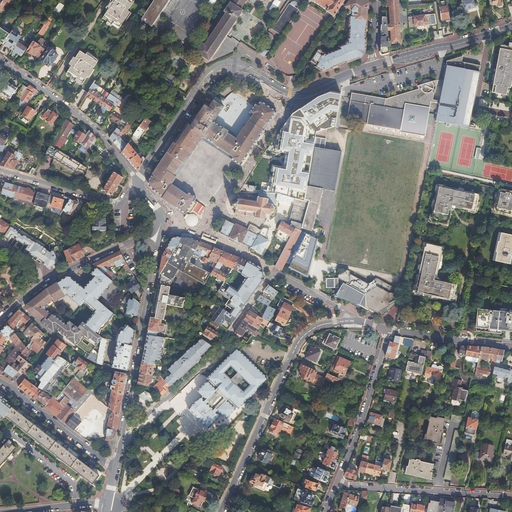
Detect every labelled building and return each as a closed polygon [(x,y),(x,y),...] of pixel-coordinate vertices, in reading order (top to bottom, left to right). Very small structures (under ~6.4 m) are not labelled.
[(110,7),(108,9),(105,14),(110,17),(109,19),(113,22),(114,21),(115,22),(120,25),(125,18),(126,19),(132,11),(130,10),(135,3),(131,1),(131,0),(112,0),(111,2),(110,1),(107,5),(110,7)] [(153,0),(140,20),(151,27),(169,0),(153,0)] [(201,44),(195,53),(208,62),(242,11),(240,10),(246,0),(231,0),(224,11),(225,13),(203,46),(201,44)] [(277,0),(273,0),(268,9),(273,12),(280,2),(277,0)] [(309,0),(312,2),(312,1),(325,9),(324,10),(333,15),(343,0),(309,0)] [(367,0),(347,0),(342,9),(344,10),(367,11),(367,0)] [(386,0),(387,6),(390,6),(390,19),(391,25),(392,42),(401,42),(397,0),(386,0)] [(478,3),(477,0),(462,0),(463,2),(461,3),(461,7),(464,6),(465,9),(476,6),(475,3),(478,3)] [(60,2),(54,12),(58,14),(64,5),(60,2)] [(289,4),(272,29),(279,33),(295,8),(289,4)] [(439,7),(441,18),(444,18),(444,19),(447,19),(447,17),(449,17),(448,6),(439,7)] [(367,11),(344,10),(346,11),(345,37),(347,37),(347,41),(347,40),(346,40),(345,40),(345,41),(344,41),(365,43),(367,11)] [(425,15),(413,16),(414,26),(425,25),(425,15)] [(52,19),(48,16),(44,23),(47,25),(44,28),(43,28),(42,30),(40,29),(31,42),(40,47),(34,56),(37,59),(43,50),(47,43),(41,38),(51,23),(50,22),(52,19)] [(383,54),(389,52),(388,26),(387,20),(387,16),(382,16),(382,22),(381,51),(382,52),(383,54)] [(1,24),(0,24),(0,42),(2,44),(9,34),(0,28),(2,25),(1,24)] [(9,34),(2,44),(11,50),(17,41),(18,40),(9,34)] [(17,41),(11,50),(19,56),(25,47),(17,41)] [(365,43),(344,41),(344,42),(344,43),(339,45),(340,47),(339,48),(345,62),(361,56),(365,50),(365,43)] [(30,54),(34,56),(40,47),(31,42),(25,52),(30,55),(30,54)] [(508,49),(500,47),(491,95),(506,98),(508,91),(510,91),(511,79),(511,45),(508,45),(508,49)] [(53,52),(53,51),(48,48),(40,60),(45,64),(46,63),(50,65),(57,55),(53,52)] [(326,53),(317,48),(309,60),(315,64),(314,66),(324,71),(339,65),(333,50),(326,53)] [(339,48),(333,50),(339,65),(345,62),(339,48)] [(71,65),(70,67),(67,72),(71,75),(71,76),(75,80),(76,78),(77,79),(79,81),(82,83),(86,76),(88,77),(93,70),(92,69),(96,62),(95,61),(93,59),(93,58),(92,57),(86,53),(85,54),(80,50),(75,57),(73,60),(72,60),(69,63),(71,65)] [(438,110),(436,119),(468,126),(469,121),(480,64),(461,60),(462,55),(448,59),(439,102),(438,110)] [(137,71),(140,67),(133,62),(131,66),(137,71)] [(170,82),(174,76),(157,65),(155,69),(159,72),(158,74),(161,76),(162,74),(164,75),(163,77),(170,82)] [(180,80),(174,76),(170,82),(176,86),(180,80)] [(0,96),(9,102),(12,99),(11,98),(17,88),(6,81),(0,90),(0,96)] [(104,90),(94,83),(86,96),(95,102),(100,95),(103,90),(104,90)] [(436,109),(438,110),(439,102),(432,101),(434,93),(434,92),(435,91),(435,90),(435,89),(435,88),(435,87),(435,86),(435,85),(434,85),(434,84),(434,83),(433,83),(432,83),(419,87),(417,88),(418,91),(385,100),(351,94),(347,121),(367,124),(366,126),(400,130),(399,132),(424,136),(429,109),(430,110),(431,110),(432,110),(433,110),(434,110),(435,110),(436,109)] [(20,97),(27,86),(23,84),(17,95),(20,97)] [(36,90),(28,84),(27,86),(20,97),(19,99),(25,104),(32,93),(34,94),(36,90)] [(100,95),(95,102),(101,106),(109,94),(103,90),(100,95)] [(331,111),(338,111),(340,94),(328,92),(291,116),(279,133),(278,137),(276,151),(280,152),(284,153),(283,167),(277,166),(273,165),(269,184),(306,191),(309,174),(301,172),(305,154),(311,156),(313,148),(314,143),(306,141),(308,126),(331,111)] [(109,94),(101,106),(109,111),(113,105),(115,106),(119,101),(119,100),(109,94)] [(158,164),(174,174),(177,169),(185,157),(191,148),(199,136),(200,135),(203,137),(214,121),(217,116),(222,109),(224,105),(213,98),(208,107),(203,104),(197,114),(195,113),(190,121),(189,123),(187,122),(177,138),(175,137),(158,164)] [(236,138),(226,152),(227,152),(232,155),(230,158),(232,160),(235,161),(240,165),(240,164),(244,158),(249,151),(251,149),(254,144),(256,141),(258,138),(262,132),(263,130),(268,122),(276,111),(272,108),(273,107),(267,102),(260,98),(257,104),(255,103),(249,112),(253,114),(249,120),(248,119),(246,123),(242,128),(239,134),(237,136),(236,138)] [(115,106),(107,117),(118,124),(124,115),(122,113),(123,111),(121,110),(125,104),(119,101),(115,106)] [(28,105),(21,117),(26,120),(28,117),(31,119),(36,110),(28,105)] [(42,113),(40,116),(52,123),(57,115),(48,108),(44,114),(42,113)] [(114,129),(109,138),(113,143),(126,124),(127,122),(128,121),(130,118),(124,115),(118,124),(114,129)] [(151,122),(144,118),(140,124),(133,135),(138,139),(144,131),(151,122)] [(215,122),(214,121),(203,137),(205,138),(206,139),(217,123),(215,122)] [(221,126),(217,123),(206,139),(207,139),(213,143),(215,144),(223,150),(233,134),(230,132),(221,126)] [(126,124),(113,143),(121,152),(126,146),(121,140),(130,126),(126,124)] [(95,136),(88,130),(85,135),(80,143),(87,148),(95,136)] [(80,143),(85,135),(78,131),(73,140),(80,144),(80,143)] [(237,136),(233,134),(223,150),(226,152),(231,144),(237,136)] [(308,199),(308,202),(302,228),(306,229),(311,230),(318,203),(317,202),(319,187),(334,190),(341,151),(324,148),(325,138),(320,138),(315,137),(314,143),(313,148),(311,156),(309,171),(309,174),(306,191),(304,198),(308,199)] [(126,146),(121,152),(126,158),(128,160),(132,165),(137,171),(143,161),(128,143),(126,146)] [(50,145),(44,155),(53,158),(49,169),(81,178),(83,175),(86,169),(87,168),(71,158),(57,149),(50,145)] [(9,152),(0,166),(7,167),(18,150),(19,149),(19,148),(15,146),(13,149),(11,148),(9,152)] [(18,150),(7,167),(13,169),(22,155),(20,154),(22,152),(18,150)] [(158,164),(156,168),(169,177),(171,178),(174,174),(158,164)] [(152,174),(147,181),(149,185),(154,189),(153,189),(159,193),(164,196),(173,183),(169,181),(171,178),(163,173),(156,168),(151,174),(152,174)] [(93,173),(86,169),(83,175),(90,179),(93,173)] [(113,171),(102,189),(111,194),(122,176),(113,171)] [(5,183),(1,193),(30,201),(33,191),(5,183)] [(173,183),(164,196),(163,197),(165,199),(167,200),(177,186),(175,184),(173,183)] [(443,184),(437,183),(437,184),(435,183),(433,190),(434,190),(434,191),(435,191),(436,188),(437,188),(438,185),(443,186),(443,184)] [(475,204),(477,193),(462,190),(456,189),(443,186),(438,185),(437,188),(436,188),(435,191),(434,198),(434,199),(435,199),(433,206),(432,206),(432,207),(431,212),(430,217),(431,217),(430,220),(437,222),(445,224),(446,221),(447,221),(450,210),(451,204),(455,205),(454,206),(455,206),(458,207),(466,209),(469,210),(470,210),(470,208),(474,209),(475,204)] [(178,187),(177,186),(167,200),(176,206),(182,210),(186,213),(188,210),(190,212),(194,207),(198,201),(195,200),(196,199),(191,195),(187,193),(178,187)] [(493,211),(493,212),(510,216),(510,212),(511,213),(511,211),(511,191),(498,188),(497,191),(497,194),(498,194),(498,197),(495,197),(494,202),(494,203),(496,203),(496,206),(494,206),(493,211)] [(52,195),(39,192),(34,204),(47,207),(52,195)] [(262,194),(258,194),(257,198),(256,198),(257,197),(255,197),(255,196),(253,196),(253,197),(252,197),(248,197),(249,196),(247,196),(246,196),(243,196),(243,195),(242,195),(242,196),(239,195),(239,194),(238,194),(237,195),(236,195),(236,197),(237,197),(236,201),(234,201),(231,201),(231,204),(231,207),(233,208),(234,208),(234,213),(233,213),(233,214),(235,214),(238,214),(238,215),(239,215),(240,215),(243,215),(243,216),(245,216),(245,215),(248,216),(248,217),(250,217),(250,216),(253,217),(253,218),(255,218),(255,217),(263,219),(264,219),(264,220),(264,219),(265,219),(265,217),(265,215),(268,215),(269,216),(270,216),(269,214),(272,213),(273,213),(274,213),(273,212),(273,209),(274,209),(275,208),(273,208),(275,201),(276,194),(262,194)] [(63,205),(64,205),(67,201),(57,198),(54,204),(62,207),(63,205)] [(64,205),(63,207),(72,212),(79,202),(74,199),(72,201),(69,199),(67,201),(64,205)] [(287,242),(274,266),(281,270),(285,261),(301,231),(302,228),(308,202),(303,201),(294,199),(294,203),(289,225),(288,224),(282,221),(277,228),(278,229),(275,235),(287,242)] [(89,205),(86,211),(94,214),(96,204),(90,202),(89,205)] [(428,221),(428,222),(437,224),(437,222),(430,220),(431,217),(430,217),(431,212),(429,212),(429,213),(428,213),(426,220),(428,221)] [(0,218),(0,230),(5,233),(10,226),(0,218)] [(94,219),(94,230),(106,230),(106,224),(104,224),(104,219),(94,219)] [(235,241),(250,248),(258,234),(260,230),(258,229),(256,228),(256,227),(250,224),(248,227),(247,229),(241,226),(235,223),(235,224),(225,220),(219,233),(235,241)] [(18,231),(10,226),(5,233),(4,235),(8,238),(10,235),(26,246),(25,248),(28,250),(34,241),(23,234),(22,235),(18,232),(18,231)] [(288,267),(306,276),(316,239),(304,232),(306,229),(302,228),(301,231),(285,261),(290,264),(288,267)] [(511,234),(500,232),(494,260),(509,264),(511,248),(511,234)] [(258,234),(250,248),(262,254),(269,240),(258,234)] [(159,274),(161,274),(167,264),(176,248),(181,238),(173,238),(163,256),(162,258),(159,274)] [(181,238),(176,248),(182,251),(185,245),(188,246),(186,250),(189,252),(195,240),(189,238),(181,238)] [(202,239),(200,242),(215,248),(216,245),(202,239)] [(195,240),(189,252),(194,255),(195,253),(200,242),(195,240)] [(29,252),(43,261),(46,266),(48,268),(64,260),(57,246),(54,247),(54,250),(51,253),(44,247),(36,242),(35,242),(34,241),(28,250),(29,251),(29,252)] [(433,243),(424,241),(424,242),(422,242),(420,250),(421,250),(420,251),(422,251),(423,246),(424,246),(425,243),(433,244),(433,243)] [(215,248),(200,242),(195,253),(199,255),(200,253),(204,255),(203,257),(209,259),(215,248)] [(82,243),(79,244),(84,253),(92,249),(82,243)] [(433,244),(425,243),(424,246),(423,246),(422,251),(419,263),(419,264),(421,264),(419,269),(418,269),(418,270),(415,283),(413,291),(417,291),(417,293),(421,294),(428,295),(430,296),(430,294),(435,295),(434,297),(436,297),(442,298),(449,300),(449,299),(453,299),(454,294),(455,289),(454,289),(455,284),(438,280),(432,279),(433,273),(435,274),(436,273),(437,268),(438,260),(441,250),(440,250),(440,246),(433,244)] [(64,251),(69,262),(83,256),(85,255),(84,253),(79,244),(64,251)] [(215,248),(209,259),(207,263),(212,265),(214,262),(218,264),(224,252),(215,248)] [(119,252),(109,256),(113,264),(116,263),(117,265),(122,262),(125,266),(127,265),(119,252)] [(224,252),(218,264),(212,274),(220,279),(220,281),(224,283),(230,274),(221,269),(225,263),(229,265),(228,266),(233,269),(239,258),(230,254),(224,252)] [(161,286),(169,287),(175,277),(179,270),(178,270),(184,260),(187,256),(184,254),(182,257),(181,256),(174,268),(167,264),(161,274),(161,275),(159,285),(161,286)] [(93,264),(97,267),(113,281),(116,278),(104,268),(107,267),(113,264),(109,256),(93,264)] [(244,260),(239,258),(233,269),(238,272),(242,265),(244,260)] [(232,310),(230,314),(237,318),(239,315),(265,278),(263,270),(261,269),(258,267),(248,262),(243,271),(244,272),(243,275),(245,276),(236,291),(235,290),(235,291),(236,292),(227,306),(232,310)] [(67,295),(81,306),(84,301),(90,294),(98,301),(113,281),(97,267),(91,274),(94,277),(92,279),(89,283),(84,289),(74,281),(69,277),(58,283),(52,286),(47,289),(40,294),(33,300),(27,305),(27,307),(27,309),(42,323),(45,319),(48,320),(53,315),(46,309),(46,306),(53,300),(54,302),(67,295)] [(388,301),(394,297),(393,286),(375,276),(366,281),(348,272),(348,269),(346,268),(336,274),(336,277),(333,277),(325,278),(325,287),(333,287),(337,287),(338,293),(367,309),(366,310),(371,312),(373,310),(376,311),(379,309),(380,312),(385,309),(383,307),(387,304),(388,301)] [(179,270),(175,277),(201,293),(206,286),(183,273),(179,270)] [(141,289),(136,281),(127,286),(132,294),(141,289)] [(235,290),(224,283),(218,294),(230,301),(226,306),(227,306),(236,292),(235,291),(235,290)] [(413,292),(412,294),(419,296),(420,295),(421,295),(421,294),(417,293),(417,291),(413,291),(415,283),(413,283),(413,284),(412,284),(411,292),(413,292)] [(267,285),(263,290),(265,292),(272,298),(277,292),(271,287),(267,285)] [(155,319),(165,321),(166,316),(165,316),(167,305),(182,308),(184,298),(169,295),(170,288),(169,287),(161,286),(160,291),(156,290),(152,310),(156,311),(155,315),(156,315),(155,319)] [(140,304),(128,293),(123,301),(128,302),(126,314),(138,316),(140,304)] [(97,311),(86,325),(101,336),(102,331),(115,314),(112,312),(98,301),(90,294),(84,301),(97,311)] [(443,300),(443,301),(452,303),(452,301),(454,302),(456,295),(454,294),(453,299),(449,299),(449,300),(442,298),(442,300),(443,300)] [(255,300),(266,306),(269,302),(259,295),(255,300)] [(277,306),(275,310),(278,312),(278,311),(282,303),(290,307),(291,306),(292,303),(280,297),(276,305),(277,306)] [(278,311),(287,316),(291,308),(291,307),(290,307),(282,303),(278,311)] [(259,318),(265,322),(266,323),(267,321),(273,309),(266,306),(259,318)] [(220,307),(211,319),(221,326),(225,320),(232,325),(237,318),(230,314),(224,310),(223,309),(220,307)] [(475,329),(485,331),(485,326),(498,327),(498,332),(511,333),(511,313),(477,309),(475,329)] [(3,330),(0,333),(7,338),(9,338),(11,339),(11,337),(12,337),(10,336),(11,333),(14,330),(18,324),(23,328),(25,326),(30,320),(20,310),(15,315),(9,321),(6,325),(8,325),(7,326),(3,330)] [(78,328),(69,321),(56,311),(53,315),(48,320),(45,319),(42,323),(53,332),(56,328),(78,345),(75,349),(86,358),(91,353),(100,340),(103,338),(101,336),(86,325),(83,322),(78,328)] [(246,312),(244,316),(251,321),(255,316),(247,311),(246,312)] [(283,324),(287,316),(278,311),(278,312),(274,319),(277,321),(280,322),(283,324)] [(242,319),(255,328),(257,324),(262,327),(265,322),(259,318),(255,316),(251,321),(244,316),(242,319)] [(149,326),(147,334),(164,338),(166,325),(164,325),(165,321),(155,319),(151,318),(149,326)] [(247,334),(243,340),(245,341),(249,335),(255,328),(242,319),(236,327),(244,332),(247,334)] [(281,328),(269,322),(266,326),(270,328),(268,331),(277,336),(281,328)] [(25,326),(23,328),(21,331),(26,334),(29,335),(32,339),(33,340),(39,330),(32,323),(28,328),(25,326)] [(135,331),(127,324),(123,329),(122,328),(121,329),(120,329),(120,330),(119,333),(116,333),(114,341),(117,342),(132,345),(135,331)] [(208,327),(204,333),(212,339),(216,333),(208,327)] [(235,334),(233,338),(239,342),(241,338),(240,338),(244,332),(236,327),(233,333),(235,334)] [(33,341),(35,343),(42,334),(39,330),(33,340),(32,340),(33,341)] [(17,332),(16,334),(23,344),(27,348),(33,341),(29,338),(26,336),(24,338),(20,334),(17,332)] [(17,346),(9,355),(16,361),(17,360),(20,356),(22,353),(23,352),(27,348),(23,344),(16,334),(12,337),(11,337),(11,339),(17,346)] [(43,350),(47,344),(41,338),(43,335),(42,334),(35,343),(42,349),(43,350)] [(147,334),(142,362),(153,364),(154,365),(155,360),(159,361),(161,355),(163,340),(164,338),(147,334)] [(328,335),(323,345),(333,349),(338,339),(328,335)] [(390,338),(383,357),(393,360),(399,337),(394,336),(390,338)] [(108,339),(103,338),(100,340),(97,354),(91,353),(86,358),(97,363),(102,365),(108,339)] [(164,380),(170,387),(178,380),(203,357),(201,356),(213,345),(202,338),(192,347),(191,346),(167,370),(171,373),(164,380)] [(412,339),(404,338),(402,346),(410,347),(412,339)] [(58,340),(54,345),(62,351),(66,346),(58,340)] [(38,354),(42,349),(35,343),(33,341),(27,348),(23,352),(24,354),(26,352),(27,354),(29,351),(31,349),(38,354)] [(132,349),(132,345),(117,342),(115,353),(116,353),(116,356),(114,355),(112,367),(127,370),(128,366),(129,363),(129,359),(132,349)] [(48,356),(49,357),(54,361),(59,355),(60,356),(62,354),(60,353),(62,351),(54,345),(47,355),(48,356)] [(465,347),(459,346),(457,351),(457,354),(463,356),(465,347)] [(465,347),(463,356),(477,358),(480,347),(466,346),(465,347)] [(309,347),(304,358),(313,362),(318,351),(309,347)] [(477,358),(474,372),(482,374),(488,375),(489,369),(479,367),(481,359),(487,360),(487,358),(490,359),(489,367),(493,368),(493,366),(494,362),(497,350),(481,347),(480,347),(477,358)] [(201,396),(199,398),(198,397),(186,409),(206,429),(218,417),(217,416),(219,414),(225,419),(234,410),(233,409),(235,407),(237,409),(266,380),(235,349),(206,378),(208,381),(206,383),(205,382),(196,391),(201,396)] [(502,351),(497,350),(494,362),(497,363),(498,361),(500,362),(502,351)] [(9,355),(1,366),(6,369),(9,365),(12,367),(16,363),(17,361),(16,361),(9,355)] [(43,377),(39,382),(40,383),(38,387),(39,387),(44,390),(49,392),(54,397),(57,399),(64,390),(66,387),(56,378),(65,368),(75,376),(81,370),(73,365),(60,356),(59,355),(54,361),(49,357),(40,368),(37,366),(34,370),(43,377)] [(405,365),(402,379),(405,380),(395,422),(404,425),(416,375),(419,375),(423,360),(423,359),(418,358),(418,356),(414,355),(413,360),(407,359),(405,365)] [(16,363),(12,367),(22,375),(32,365),(25,360),(24,359),(20,356),(17,360),(20,362),(18,365),(16,363)] [(75,376),(73,379),(77,382),(79,380),(80,380),(85,373),(84,372),(86,368),(84,367),(87,363),(78,357),(75,362),(73,365),(81,370),(75,376)] [(351,363),(336,357),(331,368),(332,372),(341,375),(344,374),(346,367),(349,368),(351,363)] [(140,372),(151,374),(153,364),(142,362),(140,372)] [(9,365),(6,369),(1,375),(13,382),(14,382),(22,375),(12,367),(9,365)] [(424,367),(422,378),(427,379),(426,383),(431,384),(432,380),(438,382),(441,367),(437,367),(434,367),(434,366),(430,365),(430,368),(424,367)] [(310,383),(320,388),(324,379),(321,378),(321,379),(319,378),(319,377),(314,375),(315,372),(301,366),(299,370),(300,371),(299,374),(301,375),(299,379),(305,381),(306,380),(311,382),(310,383)] [(493,368),(491,375),(497,376),(496,378),(501,379),(502,377),(507,378),(506,382),(509,383),(511,370),(505,368),(501,367),(493,366),(493,368)] [(389,368),(386,380),(396,383),(399,371),(389,368)] [(34,378),(39,382),(43,377),(34,370),(33,371),(34,372),(33,373),(34,374),(32,376),(34,378)] [(111,387),(110,392),(123,395),(124,392),(125,386),(127,378),(127,376),(126,375),(125,374),(115,372),(114,375),(112,375),(112,376),(111,376),(110,379),(112,379),(111,383),(110,383),(109,387),(111,387)] [(148,386),(151,374),(140,372),(138,384),(148,386)] [(337,379),(326,374),(324,379),(335,384),(337,379)] [(164,380),(160,376),(153,387),(155,389),(164,380)] [(466,391),(462,390),(459,389),(459,387),(460,380),(452,378),(450,386),(453,387),(450,400),(459,402),(459,400),(464,401),(466,391)] [(37,389),(25,379),(18,387),(31,397),(37,389)] [(77,382),(73,379),(66,387),(64,390),(68,394),(71,391),(77,396),(74,400),(77,403),(81,399),(88,391),(84,388),(77,382)] [(170,387),(164,380),(155,389),(161,396),(171,387),(170,387)] [(90,389),(88,391),(92,394),(96,398),(98,396),(94,393),(97,390),(93,387),(92,388),(90,389)] [(386,403),(393,404),(395,391),(383,388),(382,392),(383,393),(382,400),(387,401),(386,403)] [(42,393),(37,389),(31,397),(35,400),(37,398),(42,393)] [(68,394),(64,390),(57,399),(55,400),(64,408),(67,405),(76,413),(82,407),(77,403),(74,400),(77,396),(71,391),(68,394)] [(141,390),(140,391),(145,394),(144,395),(149,397),(149,396),(155,399),(156,397),(141,390)] [(92,394),(88,391),(81,399),(85,403),(92,394)] [(110,396),(107,407),(109,409),(111,411),(119,417),(121,410),(122,402),(123,399),(123,395),(110,392),(109,392),(108,395),(110,396)] [(51,401),(42,393),(37,398),(43,403),(41,405),(44,407),(46,405),(46,406),(51,401)] [(0,416),(2,417),(4,415),(13,404),(3,396),(0,394),(0,416)] [(96,398),(92,394),(85,403),(94,408),(83,422),(82,421),(81,423),(82,424),(76,432),(85,439),(109,409),(107,407),(96,398)] [(57,399),(54,397),(51,401),(46,406),(45,408),(51,412),(57,417),(64,408),(55,400),(57,399)] [(4,415),(92,484),(97,478),(102,472),(13,403),(13,404),(4,415)] [(94,408),(85,403),(82,407),(76,413),(75,415),(82,421),(83,422),(94,408)] [(67,405),(64,408),(57,417),(62,421),(67,425),(75,415),(76,413),(67,405)] [(279,409),(277,414),(278,414),(278,416),(283,418),(283,420),(287,422),(291,414),(289,413),(291,410),(283,406),(281,410),(279,409)] [(119,417),(111,411),(105,440),(107,440),(111,440),(114,437),(116,435),(117,430),(117,427),(118,425),(118,422),(119,420),(119,417)] [(470,414),(469,419),(476,421),(477,416),(476,414),(475,413),(473,412),(472,413),(470,414)] [(369,413),(366,423),(378,426),(381,416),(369,413)] [(154,414),(143,424),(147,427),(157,418),(154,414)] [(460,416),(450,414),(449,420),(458,422),(460,416)] [(75,415),(67,425),(70,427),(71,428),(75,431),(81,423),(82,421),(75,415)] [(346,425),(352,428),(355,419),(354,418),(349,416),(347,419),(349,419),(346,425)] [(428,416),(424,434),(426,435),(425,439),(430,440),(430,441),(438,442),(440,432),(445,433),(446,429),(441,428),(443,418),(435,416),(435,417),(428,416)] [(467,418),(464,433),(473,435),(476,421),(469,419),(467,418)] [(275,436),(281,423),(273,419),(269,427),(271,427),(270,430),(268,433),(275,436)] [(342,433),(344,430),(332,425),(328,434),(341,439),(343,434),(342,433)] [(452,471),(461,432),(455,431),(444,479),(450,481),(452,471)] [(511,440),(506,439),(504,444),(502,454),(508,455),(508,458),(511,458),(511,440)] [(7,440),(0,447),(0,465),(15,447),(7,440)] [(480,449),(478,460),(490,462),(492,451),(491,451),(492,447),(482,445),(481,449),(480,449)] [(268,451),(261,448),(257,458),(266,462),(269,454),(267,453),(268,451)] [(327,449),(325,455),(326,455),(325,457),(334,461),(339,450),(332,448),(331,451),(327,449)] [(402,465),(400,471),(404,472),(403,474),(430,479),(431,473),(430,473),(431,472),(429,471),(430,463),(419,461),(419,457),(415,456),(414,460),(408,458),(406,466),(402,465)] [(334,461),(325,457),(324,459),(323,459),(321,464),(332,469),(333,466),(334,464),(333,463),(334,461)] [(356,471),(360,471),(363,472),(365,463),(364,462),(364,460),(360,459),(360,461),(359,460),(356,471)] [(382,459),(380,467),(380,470),(387,472),(390,461),(382,459)] [(225,474),(227,468),(214,462),(209,472),(211,473),(210,474),(213,475),(214,474),(217,475),(219,472),(225,474)] [(373,465),(365,463),(363,472),(371,474),(373,465)] [(373,465),(371,474),(378,476),(380,470),(380,467),(373,465)] [(342,476),(354,479),(355,473),(356,472),(345,469),(342,476)] [(325,478),(327,474),(316,470),(313,477),(323,482),(325,478)] [(450,481),(449,483),(456,484),(458,477),(455,476),(456,472),(452,471),(450,481)] [(250,478),(248,483),(253,485),(253,486),(272,495),(276,486),(284,490),(286,486),(260,474),(260,475),(255,474),(253,479),(250,478)] [(305,484),(304,488),(314,492),(317,485),(305,480),(303,483),(305,484)] [(171,487),(169,491),(178,496),(180,491),(171,487)] [(194,488),(190,497),(193,498),(191,503),(199,507),(205,493),(194,488)] [(302,496),(299,501),(308,505),(312,496),(307,493),(307,492),(302,490),(300,495),(302,496)] [(338,510),(342,511),(345,503),(348,495),(349,491),(345,491),(344,493),(343,493),(337,509),(338,510)] [(348,495),(345,503),(354,506),(357,498),(348,495)] [(427,508),(437,510),(438,500),(429,498),(427,508)] [(437,510),(436,511),(442,511),(443,510),(451,511),(454,502),(444,500),(444,499),(439,498),(438,500),(437,510)] [(413,511),(416,504),(406,502),(404,511),(405,511),(413,511)]
